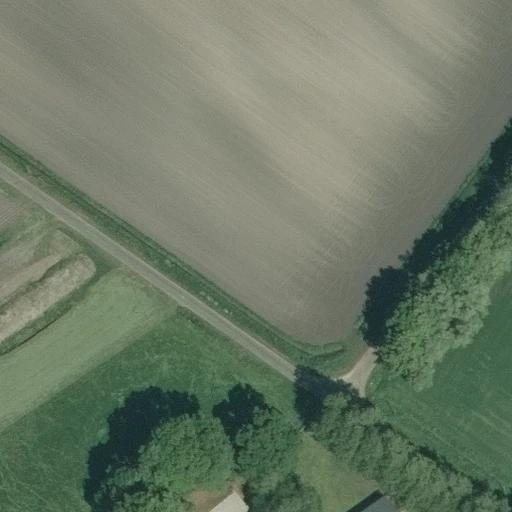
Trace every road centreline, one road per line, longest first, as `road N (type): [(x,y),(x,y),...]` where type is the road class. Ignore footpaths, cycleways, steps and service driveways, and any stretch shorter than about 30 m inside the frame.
road 1 (residential): [(0,171),(339,407)]
road 2 (residential): [(339,407),(511,171)]
road 3 (residential): [(339,407),(489,511)]
